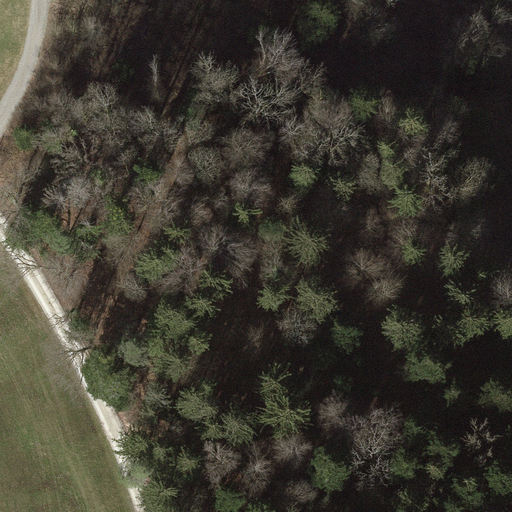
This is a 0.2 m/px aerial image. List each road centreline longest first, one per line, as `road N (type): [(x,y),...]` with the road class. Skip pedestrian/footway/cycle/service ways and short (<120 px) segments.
road 1 (track): [(0,227),(118,434),(141,511)]
road 2 (track): [(0,119),(23,76),(39,0)]
